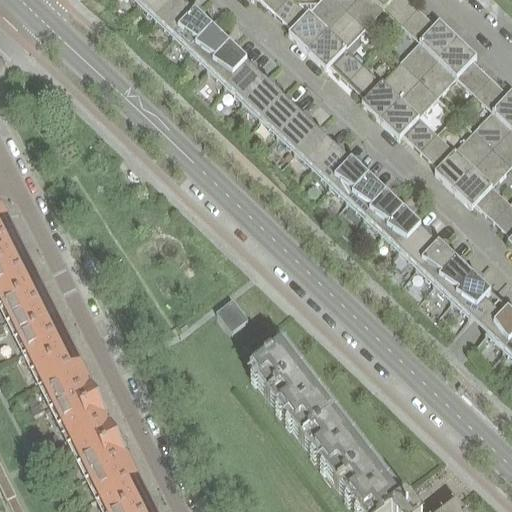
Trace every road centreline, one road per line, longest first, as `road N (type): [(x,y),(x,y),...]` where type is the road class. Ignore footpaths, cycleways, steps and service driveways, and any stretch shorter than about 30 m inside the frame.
road 1 (secondary): [(34,15),(511,467)]
road 2 (residential): [(511,272),(229,0)]
road 3 (residential): [(3,170),(179,511)]
